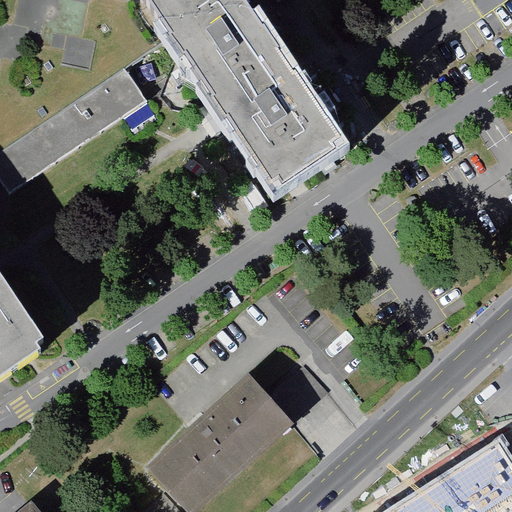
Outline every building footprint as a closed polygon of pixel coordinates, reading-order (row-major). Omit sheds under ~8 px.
[(0,0),(0,181),(180,59),(139,0),(0,0)] [(139,0),(180,59),(276,198),(343,152),(254,22),(238,0),(139,0)] [(238,0),(254,22),(285,0),(238,0)] [(0,383),(58,344),(0,259),(0,383)] [(327,395),(304,369),(261,407),(285,434),(327,395)] [(238,382),(127,482),(149,508),(152,511),(198,511),(285,434),(261,407),(238,382)] [(511,511),(511,493),(491,461),(408,511),(511,511)]
